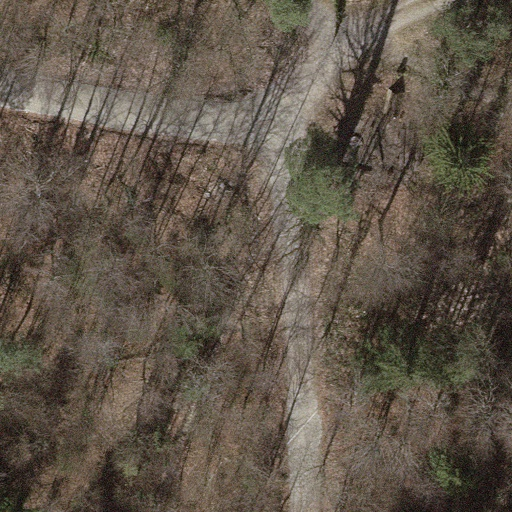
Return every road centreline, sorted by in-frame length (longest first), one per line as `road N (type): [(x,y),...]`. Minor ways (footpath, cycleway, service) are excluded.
road 1 (track): [(455,0),(367,37),(309,124),(0,89)]
road 2 (track): [(309,124),(317,348),(305,511)]
